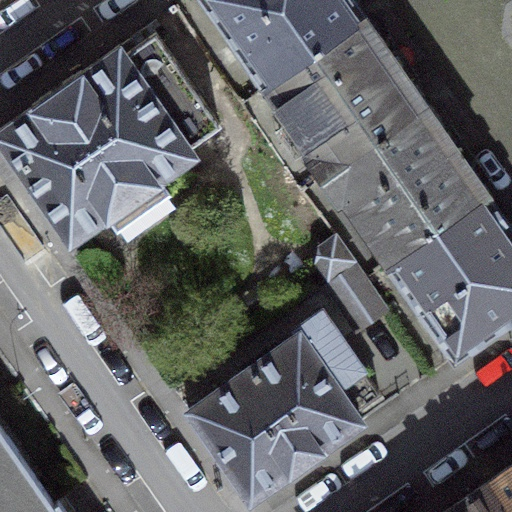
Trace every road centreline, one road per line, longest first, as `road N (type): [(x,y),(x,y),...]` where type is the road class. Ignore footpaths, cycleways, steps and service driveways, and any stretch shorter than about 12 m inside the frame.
road 1 (residential): [(0,258),(162,511)]
road 2 (residential): [(346,511),(511,398)]
